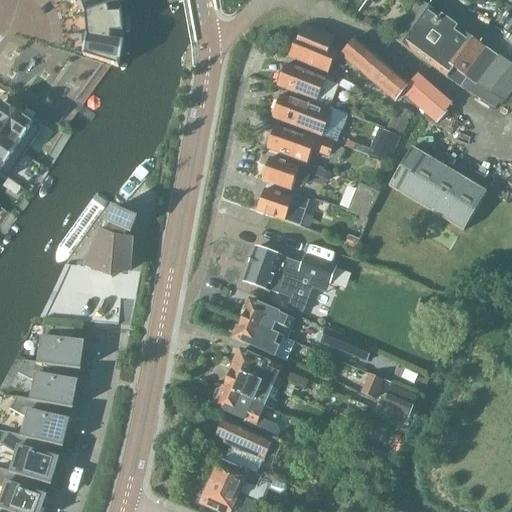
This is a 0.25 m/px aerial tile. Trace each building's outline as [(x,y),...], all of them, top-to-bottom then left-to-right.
[(121,9),(117,0),(79,0),(85,17),(121,9)] [(511,69),(497,59),(488,52),(458,31),(453,25),(421,2),(392,40),(433,68),(495,110),(499,105),(502,107),(503,105),(511,93),(511,69)] [(123,38),(121,9),(85,17),(87,37),(123,38)] [(300,38),(297,37),(294,47),(291,48),(289,53),(290,56),(289,59),(328,75),(339,48),(332,45),(334,39),(304,27),(300,38)] [(118,68),(123,38),(87,37),(84,57),(114,66),(118,68)] [(355,40),(341,57),(387,96),(412,109),(415,106),(437,125),(453,105),(418,76),(409,86),(355,40)] [(326,82),(286,66),(282,75),(279,76),(277,82),(278,84),(277,88),(306,99),(310,89),(322,93),(326,82)] [(19,100),(9,93),(4,100),(14,107),(19,100)] [(273,116),(272,119),(301,130),(305,119),(316,123),(323,106),(312,102),(310,108),(280,97),(277,107),(273,108),(272,114),(273,116)] [(24,155),(41,130),(1,104),(0,105),(0,138),(5,141),(24,155)] [(272,138),(269,139),(267,145),(268,148),(267,150),(296,161),(300,150),(312,155),(315,146),(329,151),(332,142),(307,133),(305,139),(275,128),(272,138)] [(16,167),(24,155),(5,141),(0,138),(0,174),(7,180),(16,167)] [(412,149),(389,188),(463,233),(487,194),(412,149)] [(310,173),(270,159),(266,169),(264,170),(262,176),(263,178),(262,181),(291,191),(295,180),(306,184),(308,180),(310,173)] [(257,213),(285,222),(289,211),(300,215),(304,204),(265,191),(261,200),(258,201),(256,207),(258,210),(257,213)] [(324,207),(313,203),(309,214),(320,218),(324,207)] [(86,268),(87,268),(69,267),(66,266),(41,319),(97,324),(119,326),(130,327),(131,327),(136,301),(141,273),(130,272),(133,242),(125,241),(128,234),(131,236),(138,220),(127,215),(127,217),(123,216),(124,214),(113,209),(106,225),(110,227),(106,236),(101,234),(86,268)] [(302,276),(329,285),(335,266),(306,256),(302,265),(256,249),(244,283),(269,291),(268,294),(293,302),(302,276)] [(426,292),(373,273),(367,288),(405,302),(401,313),(416,319),(426,292)] [(450,309),(423,299),(419,313),(445,322),(450,309)] [(288,329),(291,320),(250,302),(242,321),(272,333),(276,324),(288,329)] [(269,342),(272,333),(242,321),(234,339),(276,357),(280,347),(269,342)] [(44,327),(39,365),(69,369),(69,370),(80,371),(84,345),(73,343),(75,330),(44,327)] [(231,371),(278,392),(283,380),(289,383),(288,384),(304,391),(308,382),(240,352),(232,370),(232,369),(231,371)] [(35,383),(32,401),(31,402),(61,407),(61,408),(72,410),(77,384),(66,382),(69,370),(69,369),(39,365),(25,362),(18,375),(35,383)] [(273,402),(278,392),(231,371),(223,390),(265,409),(268,400),(273,402)] [(260,419),(265,409),(223,390),(223,391),(219,390),(216,391),(213,398),(214,401),(218,403),(215,408),(245,421),(243,425),(277,440),(280,434),(277,427),(265,422),(260,419)] [(27,419),(22,437),(22,438),(52,445),(51,446),(62,449),(69,423),(58,420),(61,408),(61,407),(31,402),(32,401),(17,398),(11,410),(27,419)] [(344,414),(367,423),(368,420),(372,410),(348,400),(343,413),(344,414)] [(275,458),(282,442),(267,436),(265,439),(225,421),(221,429),(218,430),(215,436),(217,439),(215,441),(243,454),(263,463),(267,454),(275,458)] [(17,455),(11,473),(11,474),(40,483),(50,487),(58,461),(48,458),(51,446),(52,445),(22,438),(22,437),(8,434),(1,445),(17,455)] [(366,448),(362,446),(360,452),(342,444),(341,448),(334,463),(333,466),(336,467),(374,484),(384,459),(386,456),(375,451),(366,448)] [(214,470),(208,482),(239,496),(245,483),(257,488),(261,479),(221,461),(216,471),(214,470)] [(0,487),(4,491),(0,502),(0,509),(7,511),(40,511),(46,499),(36,495),(40,483),(11,474),(11,473),(0,469),(0,487)] [(239,496),(208,482),(203,494),(205,494),(200,505),(216,511),(240,511),(233,509),(239,496)]
